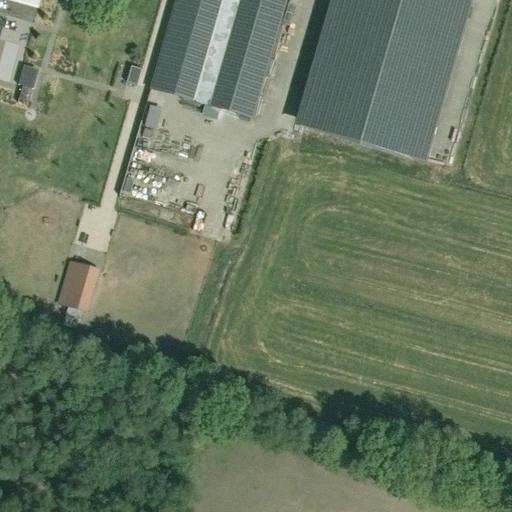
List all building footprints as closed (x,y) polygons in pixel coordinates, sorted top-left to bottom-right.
[(175,0),(172,12),(158,63),(150,90),(205,107),(220,112),(252,120),(285,0),(175,0)] [(338,0),(304,126),(424,158),(466,0),(338,0)] [(164,131),(169,112),(154,108),(149,128),(164,131)] [(177,159),(180,141),(154,136),(151,154),(177,159)] [(85,310),(96,274),(73,268),(63,304),(85,310)]
